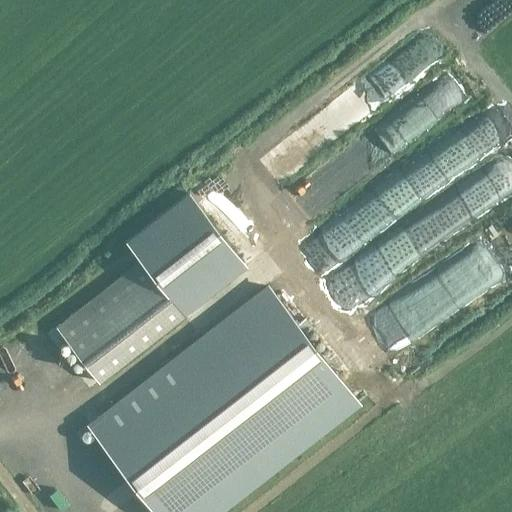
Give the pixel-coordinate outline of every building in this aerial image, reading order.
[(295,136),(277,152),(295,172),(313,155),(295,136)] [(244,264),(189,193),(126,241),(141,261),(182,312),(244,264)] [(365,241),(364,220),(350,221),(351,242),(365,241)] [(354,298),(378,298),(378,258),(354,258),(354,298)] [(98,382),(184,315),(182,312),(141,261),(56,327),(98,382)] [(216,511),(358,402),(356,400),(303,332),(311,326),(305,319),(298,324),(269,287),(90,426),(156,511),(216,511)] [(367,326),(396,363),(418,345),(389,308),(367,326)]
